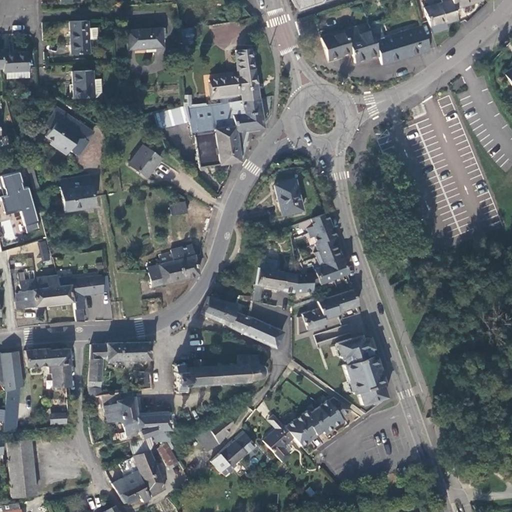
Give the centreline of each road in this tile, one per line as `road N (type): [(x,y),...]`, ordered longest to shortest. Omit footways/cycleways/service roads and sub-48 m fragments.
road 1 (secondary): [(447,511),(336,177)]
road 2 (residential): [(80,332),(79,423),(89,458),(123,509),(155,499)]
road 3 (residential): [(178,314),(201,287),(232,204),(264,153)]
road 4 (residential): [(511,0),(454,58),(387,99)]
